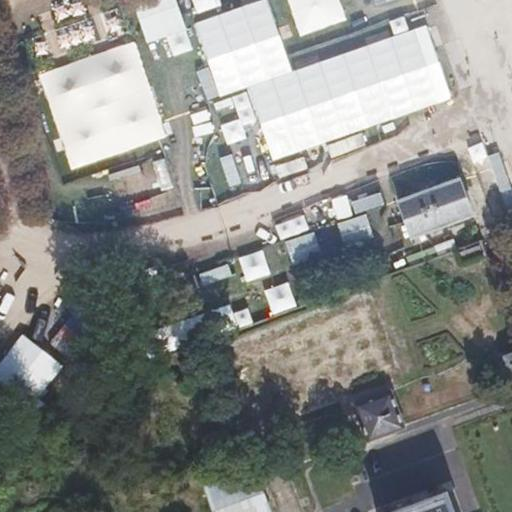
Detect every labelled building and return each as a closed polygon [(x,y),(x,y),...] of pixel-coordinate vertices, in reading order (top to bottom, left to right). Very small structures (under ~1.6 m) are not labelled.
[(418,230),(486,210),(474,174),(406,194),(418,230)] [(485,257),(480,242),(454,251),(460,266),(485,257)] [(511,384),(511,351),(501,355),(511,384)] [(390,393),(355,406),(368,442),(403,429),(390,393)] [(269,511),(254,471),(204,489),(212,511),(269,511)] [(454,511),(447,492),(391,511),(454,511)]
